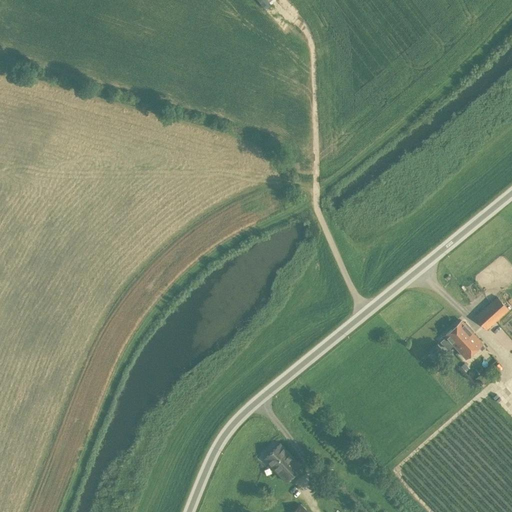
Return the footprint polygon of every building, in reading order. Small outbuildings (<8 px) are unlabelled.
[(257,0),(265,9),(271,4),(270,3),(274,0),(257,0)] [(487,329),(508,309),(497,296),(475,316),(487,329)] [(448,349),(454,344),(452,341),(459,335),(463,340),(472,332),(468,328),(470,327),(466,322),(464,323),(461,320),(445,335),(447,336),(441,341),(448,349)] [(485,347),(482,343),(472,332),(463,340),(459,335),(452,341),(454,344),(466,357),(478,346),(482,350),(485,347)] [(264,458),(286,481),(302,466),(280,443),(264,458)]
